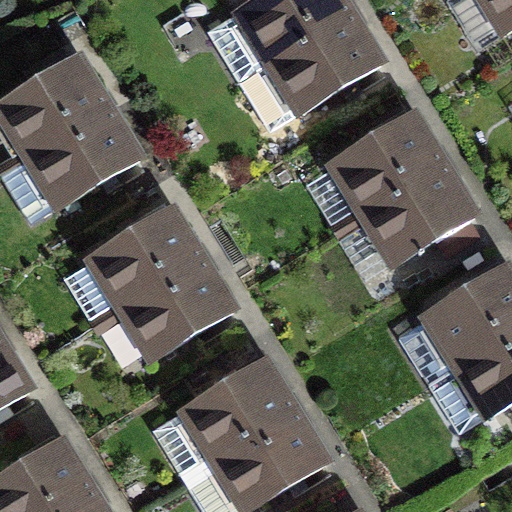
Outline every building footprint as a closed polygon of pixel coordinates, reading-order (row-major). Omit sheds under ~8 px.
[(240,85),(350,17),(340,0),(264,0),(208,34),(240,85)] [(511,0),(481,0),(504,37),(511,31),(511,0)] [(381,67),(350,17),(240,85),(270,135),(381,67)] [(0,174),(1,177),(109,111),(78,60),(0,108),(0,114),(25,155),(0,170),(0,174)] [(109,111),(1,177),(32,227),(140,161),(109,111)] [(332,168),(363,218),(444,168),(413,118),(332,168)] [(444,168),(363,218),(394,268),(475,219),(444,168)] [(65,281),(94,329),(203,263),(172,213),(90,262),(92,265),(65,281)] [(234,313),(203,263),(94,329),(98,335),(125,318),(153,363),(234,313)] [(455,369),(456,370),(511,335),(511,279),(506,270),(425,320),(428,323),(400,340),(428,385),(455,369)] [(511,405),(511,335),(456,370),(488,421),(511,405)] [(0,411),(30,393),(0,343),(0,411)] [(185,483),(296,415),(265,364),(154,432),(185,483)] [(250,511),(327,465),(296,415),(185,483),(203,511),(250,511)] [(0,481),(0,511),(63,511),(92,494),(62,444),(0,481)] [(103,511),(92,494),(63,511),(103,511)]
